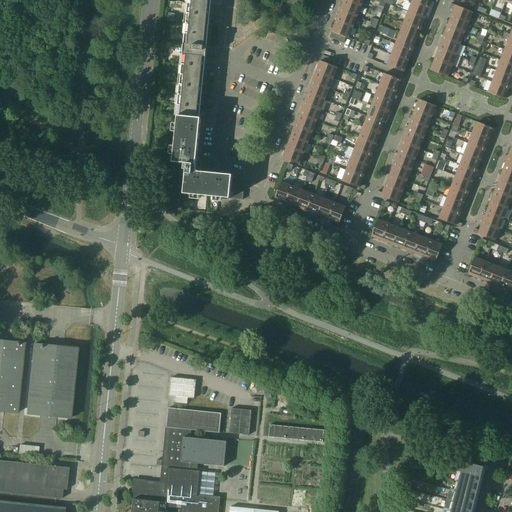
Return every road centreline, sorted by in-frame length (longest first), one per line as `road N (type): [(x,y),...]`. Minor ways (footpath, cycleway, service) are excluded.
road 1 (tertiary): [(95,511),(123,245)]
road 2 (tertiary): [(123,245),(153,0)]
road 3 (residential): [(259,171),(219,157),(217,149),(231,0)]
road 4 (residential): [(259,171),(313,41)]
road 5 (residential): [(259,171),(264,211),(350,247)]
road 6 (unclassified): [(0,200),(123,245)]
